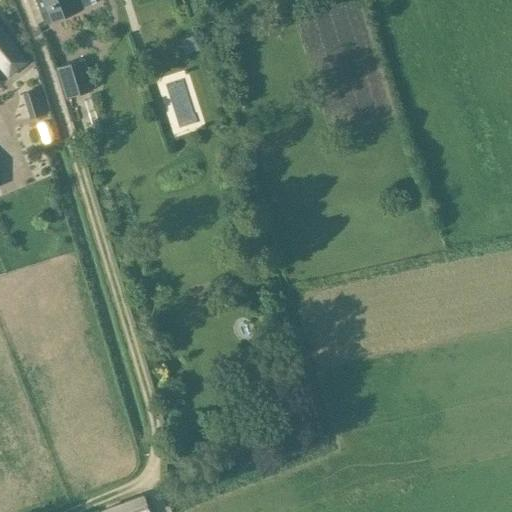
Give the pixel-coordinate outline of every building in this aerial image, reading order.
[(95,0),(36,0),(45,21),(81,7),(96,2),(95,0)] [(0,61),(10,74),(27,61),(0,27),(0,61)] [(82,60),(57,68),(66,97),(91,89),(82,60)] [(42,86),(26,91),(33,116),(49,112),(42,86)] [(93,135),(85,138),(88,149),(96,146),(93,135)] [(149,511),(143,495),(101,511),(149,511)]
